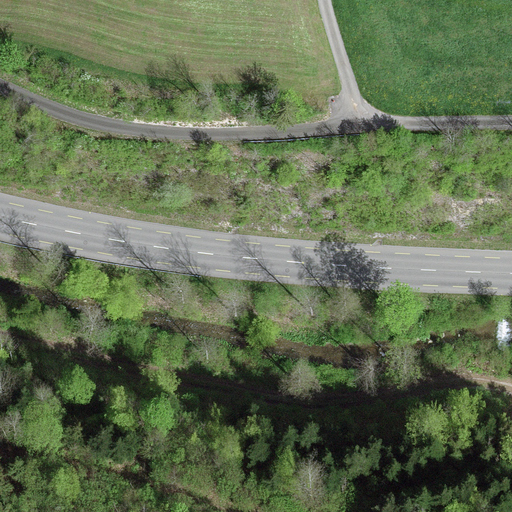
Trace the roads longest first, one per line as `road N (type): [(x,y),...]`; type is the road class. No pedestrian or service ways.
road 1 (track): [(511,391),(474,384),(314,396),(247,390),(0,336)]
road 2 (secondary): [(511,274),(164,248),(0,216)]
road 3 (track): [(0,443),(225,511)]
